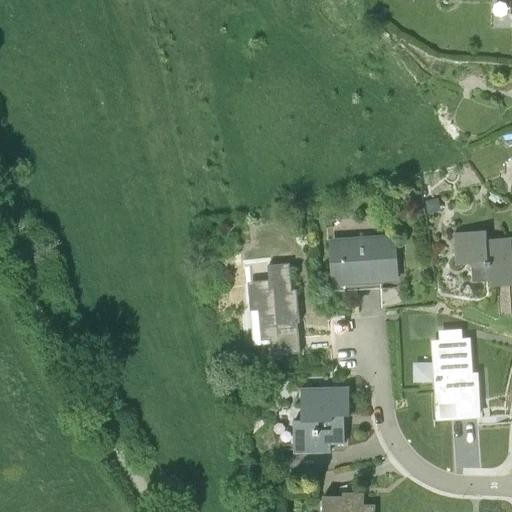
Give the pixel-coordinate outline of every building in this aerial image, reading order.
[(407,200),(417,192),(408,181),(398,188),(407,200)] [(499,198),(492,193),(488,198),(495,204),(499,198)] [(439,198),(426,201),(428,213),(441,211),(439,198)] [(508,238),(488,239),(487,239),(486,230),(455,232),(457,265),(486,263),(486,266),(488,266),(489,286),(509,285),(509,281),(511,280),(511,250),(509,250),(508,238)] [(397,278),(395,258),(394,235),(333,239),(334,262),(335,282),(397,278)] [(298,289),(293,290),(290,263),(269,264),(270,279),(249,281),(252,309),(256,344),(272,343),(274,354),(274,356),(301,353),(298,323),(301,322),(298,289)] [(391,306),(406,303),(404,292),(401,285),(397,287),(392,288),(387,288),(382,288),(383,308),(391,306)] [(469,340),(461,340),(460,331),(442,332),(442,342),(434,342),(439,410),(459,408),(460,416),(480,415),(478,389),(470,389),(469,376),(472,376),(469,340)] [(295,452),(312,452),(332,452),(332,444),(346,443),(345,415),(351,415),(350,387),(302,388),(303,420),(294,420),(295,452)] [(375,511),(376,505),(357,504),(357,496),(324,495),(323,511),(375,511)]
